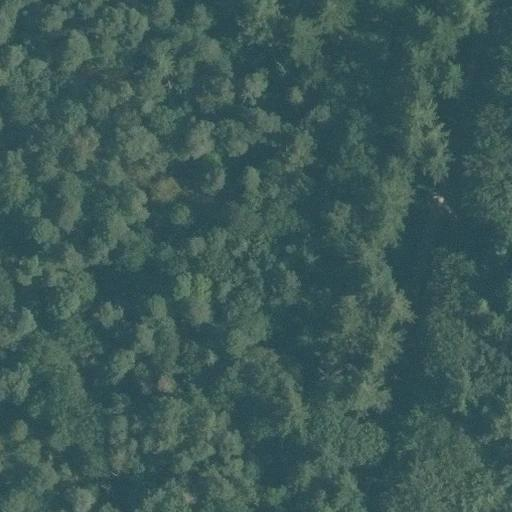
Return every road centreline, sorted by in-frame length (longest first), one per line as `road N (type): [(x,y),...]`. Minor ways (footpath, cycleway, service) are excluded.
road 1 (unknown): [(440,0),(368,208),(285,511)]
road 2 (tertiary): [(385,511),(511,19)]
